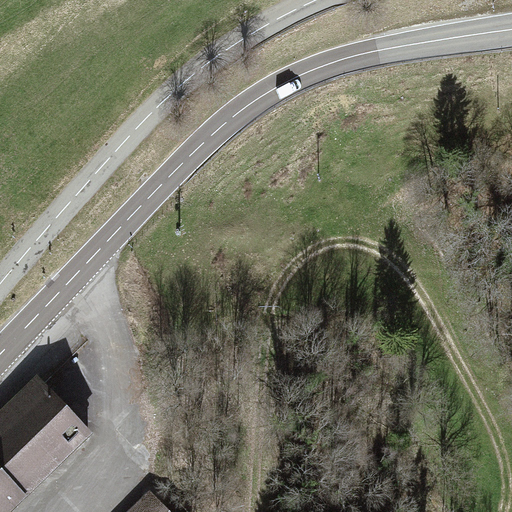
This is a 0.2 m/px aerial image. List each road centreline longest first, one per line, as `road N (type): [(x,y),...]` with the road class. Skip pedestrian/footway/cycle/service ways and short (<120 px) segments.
road 1 (track): [(249,511),(273,294),(306,252),(342,240),(383,252),(427,303),(496,436),(504,511)]
road 2 (primary): [(511,28),(333,61),(259,97),(161,183),(0,352)]
road 3 (secondary): [(315,0),(225,49),(173,90),(34,244)]
